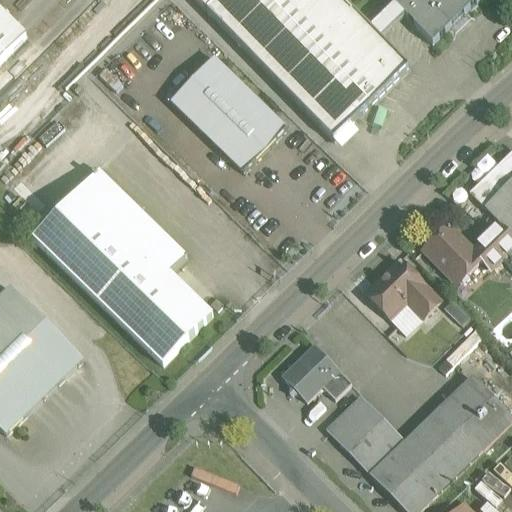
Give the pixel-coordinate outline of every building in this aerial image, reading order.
[(192,0),(207,15),(207,14),(221,0),(192,0)] [(339,0),(221,0),(207,14),(334,145),(410,71),(339,0)] [(483,0),(482,0),(386,0),(434,48),(483,0)] [(0,67),(28,39),(0,12),(0,67)] [(288,134),(214,62),(171,107),(245,178),(288,134)] [(511,159),(476,193),(476,201),(486,212),(501,228),(511,238),(511,159)] [(188,261),(101,176),(84,193),(171,278),(188,261)] [(171,278),(84,193),(34,244),(164,371),(214,320),(171,278)] [(511,238),(501,228),(486,242),(473,254),(483,264),(483,265),(491,274),(511,254),(511,238)] [(473,254),(450,230),(424,255),(458,289),(461,286),(465,287),(470,282),(469,278),(483,265),(483,264),(473,254)] [(401,266),(367,299),(391,323),(408,306),(424,322),(440,306),(401,266)] [(12,293),(0,305),(0,432),(7,440),(83,365),(12,293)] [(315,351),(283,382),(291,391),(291,399),(299,399),(308,408),(323,392),(336,405),(353,389),(315,351)] [(511,428),(511,422),(472,382),(443,410),(486,454),(511,428)] [(406,447),(364,404),(329,438),(401,511),(426,511),(486,454),(443,410),(406,447)]
